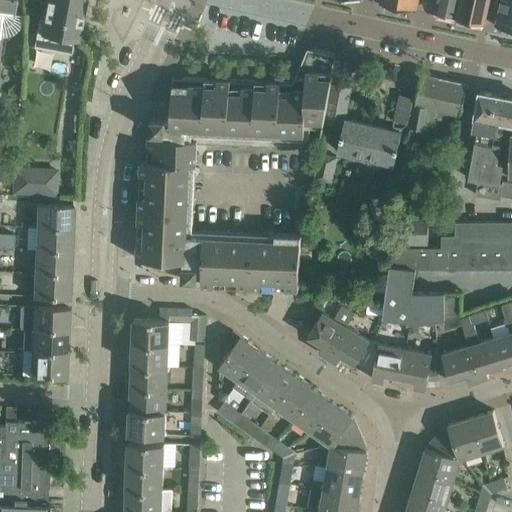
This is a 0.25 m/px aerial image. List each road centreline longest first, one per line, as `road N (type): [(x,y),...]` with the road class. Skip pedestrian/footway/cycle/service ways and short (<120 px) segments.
road 1 (residential): [(399,425),(214,301),(101,291)]
road 2 (tertiary): [(101,291),(113,142),(174,0)]
road 3 (residential): [(511,57),(236,0)]
road 4 (tertiary): [(91,511),(101,291)]
